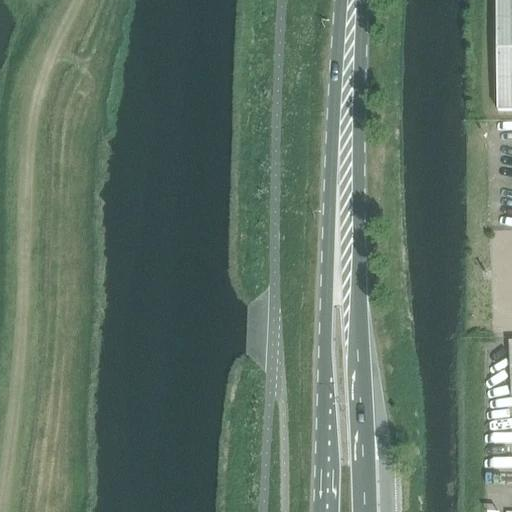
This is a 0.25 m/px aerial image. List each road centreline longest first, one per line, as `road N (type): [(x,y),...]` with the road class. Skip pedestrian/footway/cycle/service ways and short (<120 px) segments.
road 1 (primary): [(346,96),(324,511)]
road 2 (primary): [(364,511),(346,96)]
